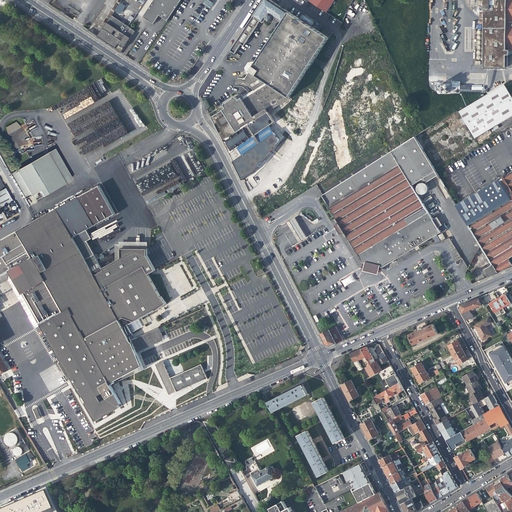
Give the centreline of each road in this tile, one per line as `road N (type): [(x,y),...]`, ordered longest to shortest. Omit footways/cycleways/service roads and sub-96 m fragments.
road 1 (residential): [(0,496),(318,357)]
road 2 (residential): [(465,489),(378,331)]
road 3 (secondary): [(397,511),(318,357)]
road 4 (secondary): [(318,357),(256,229)]
road 5 (secondary): [(138,74),(24,0)]
road 6 (residential): [(511,417),(448,301)]
